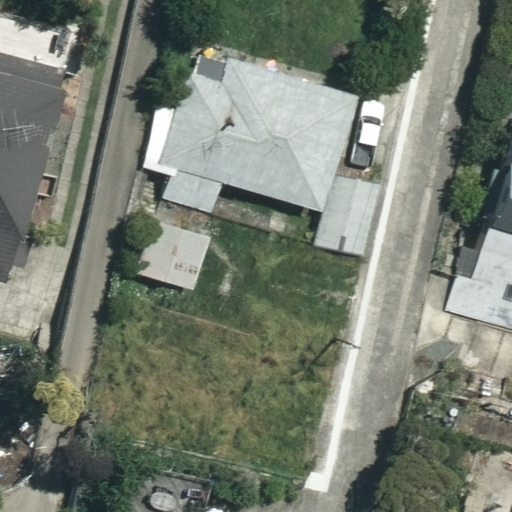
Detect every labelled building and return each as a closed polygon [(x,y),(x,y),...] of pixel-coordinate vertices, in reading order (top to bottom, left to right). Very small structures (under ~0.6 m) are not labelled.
[(338,90),(182,49),(164,117),(152,113),(138,167),(164,174),(158,197),(210,211),(218,182),(307,206),(338,90)] [(0,251),(42,64),(0,54),(0,251)] [(511,120),(495,115),(465,210),(479,215),(449,309),(511,329),(511,120)] [(378,187),(329,171),(302,251),(352,268),(378,187)] [(200,236),(141,217),(125,269),(184,288),(200,236)]
